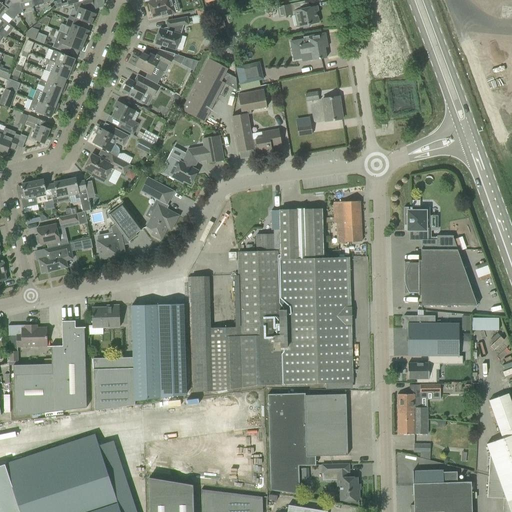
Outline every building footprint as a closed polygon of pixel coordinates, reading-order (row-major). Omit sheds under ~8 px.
[(0,17),(1,18),(5,12),(14,19),(18,14),(11,3),(11,4),(8,0),(0,0),(0,1),(0,17)] [(8,0),(11,4),(11,3),(18,14),(23,13),(21,3),(31,0),(30,0),(8,0)] [(78,2),(77,0),(70,0),(67,1),(67,3),(61,4),(60,0),(54,2),(55,8),(68,5),(73,4),(78,2)] [(91,0),(87,0),(78,2),(73,4),(75,9),(72,10),(69,16),(82,21),(81,21),(91,25),(96,14),(90,12),(91,9),(90,7),(94,6),(91,0)] [(154,0),(148,2),(153,18),(161,15),(161,17),(175,13),(171,0),(154,0)] [(317,6),(295,11),(293,4),(283,6),(277,7),(279,18),(294,15),(297,28),(302,27),(303,28),(309,27),(309,25),(319,23),(317,14),(318,14),(317,6)] [(71,29),(68,35),(85,41),(89,31),(79,27),(81,21),(82,21),(69,16),(65,27),(71,29)] [(0,35),(1,36),(4,31),(8,24),(1,18),(0,17),(0,35)] [(176,50),(183,25),(188,24),(187,17),(166,21),(168,28),(167,31),(159,29),(157,35),(156,36),(154,41),(155,42),(155,44),(176,50)] [(223,18),(213,20),(216,33),(226,31),(223,18)] [(37,24),(27,32),(25,38),(34,41),(40,25),(37,24)] [(85,41),(68,35),(58,31),(59,32),(57,38),(56,38),(52,47),(69,54),(71,48),(81,52),(85,41)] [(35,41),(44,43),(46,34),(38,32),(35,41)] [(304,39),(298,40),(302,61),(312,59),(312,60),(326,58),(323,44),(326,44),(325,33),(303,37),(304,39)] [(29,53),(33,43),(27,41),(25,45),(23,50),(28,52),(29,53)] [(233,45),(226,47),(226,51),(231,54),(234,53),(233,45)] [(182,65),(186,58),(159,49),(155,57),(150,54),(149,57),(142,53),(135,66),(151,74),(155,66),(158,68),(158,69),(165,73),(172,60),(182,65)] [(53,51),(49,61),(74,70),(75,65),(73,64),(75,59),(59,53),(53,51)] [(45,71),(50,73),(51,72),(67,79),(69,74),(72,75),(74,70),(49,61),(46,59),(45,63),(48,64),(45,71)] [(208,59),(202,72),(224,84),(236,90),(236,78),(225,73),(228,69),(208,59)] [(259,62),(236,67),(239,85),(263,79),(259,62)] [(0,75),(9,78),(10,73),(0,69),(0,75)] [(64,83),(66,79),(67,79),(51,72),(50,73),(47,82),(65,89),(67,85),(64,83)] [(202,72),(195,84),(218,96),(224,84),(202,72)] [(154,96),(159,86),(137,74),(133,82),(128,79),(125,84),(124,84),(123,86),(122,88),(123,89),(122,91),(128,94),(127,96),(140,102),(145,92),(154,96)] [(45,87),(43,92),(58,98),(60,94),(63,94),(65,89),(47,82),(40,80),(38,85),(45,87)] [(195,84),(188,97),(211,109),(218,96),(195,84)] [(0,102),(0,104),(10,108),(15,93),(5,89),(2,98),(0,102)] [(32,100),(57,109),(59,105),(57,103),(58,98),(43,92),(36,90),(32,100)] [(242,114),(251,113),(251,110),(267,107),(264,90),(238,94),(242,114)] [(305,94),(306,101),(318,100),(317,92),(305,94)] [(211,109),(188,97),(181,110),(182,110),(204,122),(211,109)] [(322,99),(325,122),(342,119),(339,97),(322,99)] [(32,100),(28,110),(51,118),(52,114),(55,114),(57,109),(32,100)] [(128,132),(133,135),(138,124),(131,120),(136,111),(117,101),(114,107),(116,108),(111,117),(122,122),(119,127),(128,132)] [(251,113),(242,114),(232,116),(236,142),(238,152),(239,152),(240,159),(250,157),(249,156),(258,155),(258,156),(272,153),(271,147),(281,145),(279,129),(251,134),(247,114),(251,114),(251,113)] [(23,125),(27,116),(22,114),(18,123),(23,125)] [(35,129),(31,139),(44,144),(50,129),(44,127),(46,122),(28,115),(24,125),(35,129)] [(298,127),(299,136),(312,134),(311,126),(298,127)] [(105,152),(112,156),(115,157),(117,153),(118,152),(118,150),(118,148),(116,146),(115,145),(113,144),(114,142),(123,147),(129,136),(114,128),(111,134),(99,127),(97,130),(99,131),(92,143),(106,150),(105,152)] [(16,146),(20,136),(15,134),(15,132),(5,128),(3,134),(0,141),(0,151),(7,154),(9,148),(15,150),(16,146)] [(142,139),(154,145),(158,137),(149,132),(144,134),(142,139)] [(22,148),(27,137),(21,134),(20,136),(16,146),(22,148)] [(171,156),(162,173),(164,174),(174,179),(183,183),(184,181),(190,185),(195,176),(198,170),(196,169),(194,168),(197,162),(198,162),(205,161),(206,160),(207,163),(223,160),(219,136),(202,139),(204,147),(202,147),(196,148),(195,149),(188,150),(182,162),(171,156)] [(147,142),(143,150),(150,154),(154,146),(147,142)] [(112,156),(108,163),(92,154),(84,169),(92,173),(91,175),(104,182),(105,180),(106,180),(108,181),(112,173),(109,172),(112,168),(124,174),(129,165),(115,157),(112,156)] [(132,179),(136,173),(129,168),(124,175),(132,179)] [(65,180),(68,197),(75,195),(76,199),(79,199),(83,212),(91,210),(87,193),(87,191),(85,183),(84,181),(77,183),(76,178),(65,180)] [(147,178),(141,191),(156,199),(152,206),(156,208),(151,218),(147,227),(154,231),(152,234),(161,239),(167,228),(168,228),(170,224),(173,226),(178,216),(169,211),(166,209),(168,206),(166,205),(173,192),(147,178)] [(53,201),(50,189),(51,189),(50,185),(45,186),(43,179),(32,182),(37,204),(45,203),(46,209),(54,208),(53,204),(52,201),(53,201)] [(21,199),(23,208),(37,205),(37,204),(32,182),(30,182),(30,180),(25,181),(25,183),(21,184),(24,198),(21,199)] [(68,197),(65,180),(54,182),(54,184),(50,185),(51,189),(50,189),(53,201),(52,201),(53,204),(54,204),(58,203),(61,202),(66,202),(69,203),(68,197)] [(91,181),(85,183),(87,191),(87,193),(93,191),(91,181)] [(336,212),(337,243),(361,242),(360,201),(341,202),(341,212),(336,212)] [(123,243),(127,240),(128,242),(137,235),(136,234),(142,229),(122,203),(107,214),(115,224),(111,227),(112,233),(97,236),(98,241),(97,241),(101,259),(112,257),(111,255),(125,252),(123,243)] [(408,225),(408,241),(428,241),(427,230),(426,230),(426,225),(429,225),(429,207),(403,207),(403,225),(408,225)] [(278,259),(282,385),(290,384),(352,383),(351,325),(351,307),(350,307),(349,257),(323,258),(321,209),(303,210),(303,209),(298,209),(298,210),(279,210),(281,259),(278,259)] [(77,213),(58,217),(60,226),(79,222),(79,224),(87,222),(85,212),(83,212),(77,213)] [(39,236),(36,236),(38,244),(40,243),(41,245),(48,243),(49,244),(59,242),(56,224),(47,226),(39,228),(38,228),(37,228),(37,229),(38,232),(39,236)] [(256,235),(256,252),(276,251),(277,251),(276,234),(256,235)] [(458,251),(457,249),(454,240),(452,236),(437,236),(437,249),(422,249),(421,249),(421,260),(418,260),(418,262),(404,262),(404,261),(404,275),(406,275),(407,281),(404,281),(404,294),(404,293),(418,293),(418,295),(421,295),(421,307),(422,307),(422,306),(477,306),(458,251)] [(458,238),(454,240),(457,249),(458,251),(462,250),(458,238)] [(90,239),(81,241),(83,250),(92,248),(90,239)] [(73,259),(69,244),(45,250),(46,258),(39,259),(42,273),(67,267),(65,261),(73,259)] [(276,251),(256,252),(238,252),(240,329),(192,330),(194,392),(212,391),(242,388),(282,385),(278,259),(278,251),(277,251),(276,251)] [(186,394),(185,346),(183,304),(131,305),(133,347),(133,357),(93,358),(95,409),(135,404),(134,401),(186,394)] [(92,325),(88,325),(88,334),(103,334),(102,327),(120,327),(119,316),(119,306),(111,306),(106,306),(106,308),(105,308),(103,308),(92,308),(92,318),(92,325)] [(414,316),(404,316),(404,328),(404,329),(408,329),(408,356),(418,356),(428,356),(442,356),(458,356),(458,323),(456,323),(435,323),(435,316),(430,316),(414,316)] [(87,408),(84,338),(84,328),(85,328),(85,327),(75,327),(75,321),(62,321),(62,346),(50,346),(50,347),(51,347),(51,359),(51,364),(52,375),(14,376),(15,417),(87,408)] [(16,335),(17,347),(47,346),(47,327),(37,328),(37,325),(29,325),(30,328),(21,328),(21,335),(16,335)] [(18,361),(17,351),(9,352),(9,362),(18,361)] [(436,383),(436,370),(439,370),(439,363),(408,363),(408,379),(416,379),(417,383),(429,383),(436,383)] [(440,395),(440,387),(420,387),(420,393),(432,393),(432,395),(440,395)] [(268,397),(269,427),(346,425),(346,394),(268,397)] [(397,394),(397,419),(427,419),(427,409),(420,409),(420,400),(414,400),(414,394),(397,394)] [(511,511),(511,405),(508,394),(489,401),(502,439),(486,444),(490,454),(487,497),(503,498),(502,511),(511,511)] [(427,419),(397,419),(398,434),(427,434),(427,419)] [(346,425),(269,427),(271,490),(299,495),(298,466),(315,465),(315,456),(347,455),(346,425)] [(4,461),(0,462),(0,511),(90,511),(117,503),(95,435),(5,464),(4,461)] [(416,446),(416,454),(431,454),(431,445),(416,446)] [(357,485),(357,477),(346,478),(346,472),(346,465),(346,464),(337,464),(322,465),(322,473),(337,473),(337,486),(340,486),(340,495),(340,501),(359,500),(359,489),(360,489),(360,484),(357,485)] [(471,511),(471,482),(456,482),(456,469),(413,471),(413,505),(410,505),(410,511),(471,511)] [(193,511),(193,484),(148,478),(149,511),(193,511)] [(262,511),(262,497),(201,490),(201,511),(262,511)] [(120,511),(117,503),(90,511),(120,511)]
